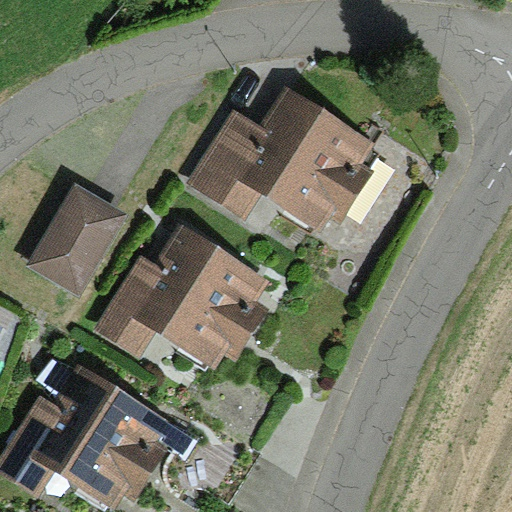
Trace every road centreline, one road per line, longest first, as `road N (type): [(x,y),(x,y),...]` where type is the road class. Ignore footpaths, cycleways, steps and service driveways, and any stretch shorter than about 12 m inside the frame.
road 1 (residential): [(511,50),(478,25),(360,10),(245,26),(114,77),(0,138)]
road 2 (residential): [(336,511),(419,305),(511,147)]
